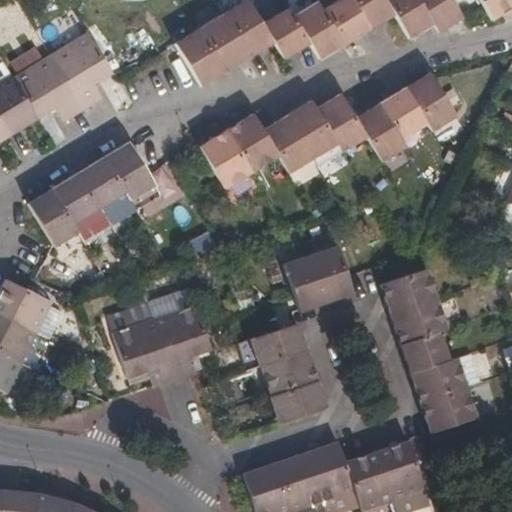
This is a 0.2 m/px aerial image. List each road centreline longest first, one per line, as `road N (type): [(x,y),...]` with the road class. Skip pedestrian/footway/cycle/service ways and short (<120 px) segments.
road 1 (residential): [(1,232),(19,195),(139,118),(511,38)]
road 2 (residential): [(394,407),(365,316),(317,331),(344,422)]
road 3 (residential): [(174,500),(205,465),(344,422)]
road 4 (residential): [(0,441),(99,457),(174,500)]
